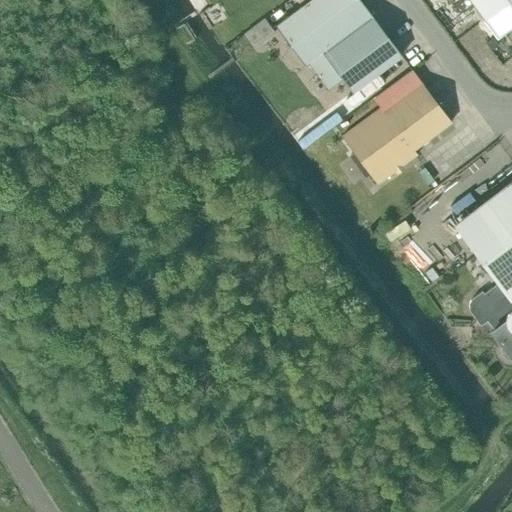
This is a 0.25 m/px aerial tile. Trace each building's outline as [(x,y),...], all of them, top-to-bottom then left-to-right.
[(308,0),(276,24),(305,63),(307,62),(328,89),(342,79),(352,92),(401,56),(371,14),(359,0),(308,0)] [(511,0),(470,0),(498,37),(511,25),(511,0)] [(243,33),(254,49),(275,33),(264,18),(243,33)] [(498,44),(493,37),(486,43),(491,49),(498,44)] [(450,122),(422,83),(411,69),(374,97),(381,106),(342,135),(377,183),(416,154),(413,150),(450,122)] [(511,183),(456,225),(498,282),(484,293),(482,290),(473,297),(470,300),(469,304),(469,309),(471,312),(480,325),(487,320),(494,329),(491,330),(501,344),(501,349),(502,353),(504,357),(508,359),(511,359),(511,183)]
